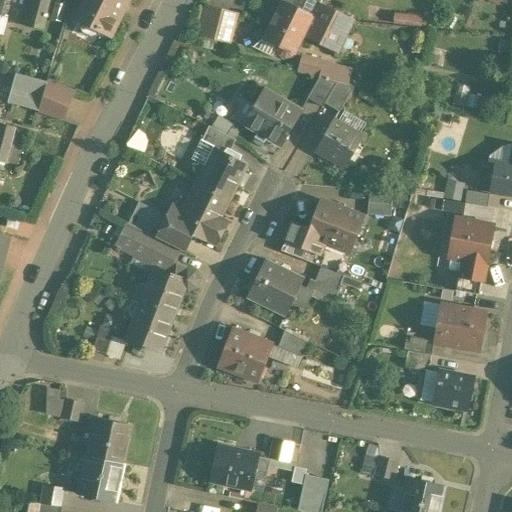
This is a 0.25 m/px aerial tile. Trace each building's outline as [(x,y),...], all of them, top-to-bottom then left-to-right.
[(50,0),(32,0),(26,25),(42,29),(50,0)] [(129,0),(88,0),(78,20),(81,21),(111,36),(123,13),(120,12),(126,0),(129,1),(129,0)] [(283,1),(302,10),(307,0),(276,0),(277,0),(282,3),(283,1)] [(302,10),(283,1),(282,3),(265,39),(278,45),(277,50),(280,56),(285,58),(291,57),(295,53),(304,35),(312,17),(312,16),(302,11),(302,10)] [(318,3),(312,16),(312,17),(304,35),(332,49),(338,36),(344,39),(353,20),(318,3)] [(207,7),(200,35),(207,37),(228,42),(230,43),(237,15),(207,7)] [(392,13),(370,11),(369,23),(391,25),(392,17),(392,13)] [(411,19),(392,17),(391,25),(410,27),(411,19)] [(204,48),(224,53),(228,42),(207,37),(204,48)] [(265,39),(261,47),(280,56),(277,50),(278,45),(265,39)] [(331,63),(303,56),(299,73),(319,78),(327,80),(331,63)] [(352,69),(331,63),(327,80),(337,83),(348,85),(352,69)] [(47,82),(16,74),(8,103),(38,111),(47,82)] [(327,80),(319,78),(308,98),(323,107),(326,102),(337,83),(327,80)] [(73,93),(47,82),(38,111),(38,113),(62,121),(73,93)] [(337,83),(326,102),(340,111),(354,87),(337,83)] [(303,110),(266,88),(244,125),(257,133),(255,137),(265,143),(267,139),(281,147),(303,110)] [(367,124),(345,111),(339,122),(360,134),(367,124)] [(143,117),(136,130),(152,138),(158,125),(143,117)] [(219,118),(214,128),(227,135),(232,125),(219,118)] [(339,122),(335,119),(317,150),(346,167),(363,139),(364,136),(360,134),(339,122)] [(16,128),(0,123),(0,142),(11,146),(16,128)] [(214,128),(210,126),(203,141),(216,148),(216,147),(229,153),(236,140),(227,135),(214,128)] [(265,143),(255,137),(252,141),(262,147),(265,143)] [(11,146),(0,142),(0,160),(7,163),(11,146)] [(229,153),(216,147),(216,148),(198,184),(229,200),(248,163),(229,153)] [(511,153),(510,166),(496,163),(491,191),(511,194),(511,153)] [(229,200),(198,184),(184,210),(187,211),(179,228),(194,235),(207,242),(221,216),(229,200)] [(462,186),(450,184),(448,195),(459,198),(462,186)] [(393,193),(370,191),(367,214),(391,217),(393,193)] [(489,194),(467,191),(465,203),(465,204),(487,207),(489,194)] [(364,217),(321,200),(309,230),(307,236),(324,242),(350,253),(364,217)] [(465,203),(444,200),(442,211),(464,215),(464,210),(465,204),(465,203)] [(161,213),(139,202),(129,224),(150,235),(161,213)] [(184,210),(173,204),(156,238),(178,249),(186,253),(194,235),(179,228),(187,211),(184,210)] [(32,210),(22,207),(19,217),(29,220),(32,210)] [(221,216),(207,242),(217,247),(230,221),(221,216)] [(129,224),(116,218),(111,229),(123,235),(129,224)] [(453,241),(488,248),(492,227),(457,221),(453,241)] [(324,242),(307,236),(309,230),(292,223),(285,241),(319,254),(324,242)] [(150,235),(129,224),(123,235),(154,251),(173,260),(178,249),(156,238),(150,235)] [(12,237),(0,234),(0,280),(9,245),(12,237)] [(154,251),(123,235),(116,247),(148,263),(154,251)] [(319,254),(285,241),(281,251),(315,264),(319,254)] [(488,248),(453,241),(451,256),(466,259),(463,275),(463,276),(482,280),(488,248)] [(305,278),(267,259),(248,298),(286,317),(290,307),(300,287),(305,278)] [(366,269),(341,260),(336,273),(343,276),(361,282),(366,269)] [(196,271),(172,262),(167,271),(188,279),(184,289),(188,291),(196,287),(199,279),(196,271)] [(167,271),(155,266),(148,285),(143,283),(137,285),(131,300),(141,304),(140,304),(174,317),(184,289),(188,279),(167,271)] [(336,273),(321,267),(315,282),(338,291),(343,276),(336,273)] [(482,280),(463,276),(463,275),(459,274),(456,291),(479,295),(482,280)] [(315,282),(310,280),(306,290),(314,293),(312,297),(332,305),(338,291),(315,282)] [(306,290),(300,287),(290,307),(304,313),(312,297),(314,293),(306,290)] [(174,317),(140,304),(129,335),(127,341),(160,353),(174,317)] [(488,313),(442,305),(435,341),(435,342),(481,350),(488,313)] [(93,349),(106,353),(115,330),(102,325),(93,349)] [(274,342),(233,328),(219,368),(260,382),(269,356),(272,345),(274,342)] [(115,330),(106,353),(121,358),(127,341),(129,335),(115,330)] [(285,331),(278,347),(303,356),(308,342),(285,331)] [(435,341),(412,337),(409,351),(432,355),(435,342),(435,341)] [(272,345),(269,356),(298,367),(303,356),(278,347),(272,345)] [(432,355),(409,351),(406,366),(426,370),(429,370),(432,355)] [(429,370),(426,370),(420,400),(434,402),(440,372),(429,370)] [(475,378),(440,372),(434,402),(470,409),(475,378)] [(46,415),(61,418),(65,400),(61,399),(60,391),(47,388),(46,415)] [(84,403),(65,399),(65,400),(61,418),(78,422),(79,422),(84,403)] [(131,426),(96,418),(93,429),(90,443),(88,456),(123,464),(131,426)] [(93,429),(85,427),(82,441),(90,443),(93,429)] [(294,444),(276,440),(271,459),(289,463),(294,444)] [(242,451),(223,446),(214,479),(255,490),(263,460),(241,454),(242,451)] [(123,464),(88,456),(79,494),(115,502),(123,464)] [(400,462),(381,458),(377,476),(396,480),(400,462)] [(303,474),(300,510),(316,511),(325,511),(328,476),(303,474)] [(439,511),(446,488),(410,479),(402,511),(439,511)] [(67,489),(49,486),(45,505),(64,508),(67,489)] [(44,511),(45,505),(34,503),(32,511),(44,511)]
